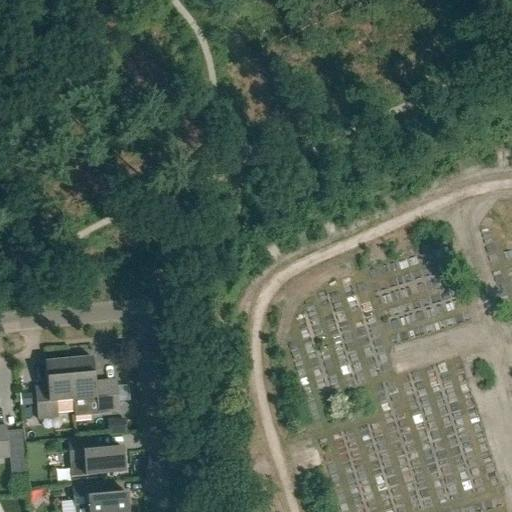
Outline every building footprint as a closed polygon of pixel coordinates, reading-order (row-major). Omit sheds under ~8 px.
[(68,361),(71,401),(105,398),(106,414),(119,413),(116,387),(94,389),(92,359),(68,361)] [(55,403),(71,401),(68,361),(44,363),(47,393),(34,394),(37,421),(57,419),(55,403)] [(123,423),(123,419),(106,421),(108,437),(129,435),(128,422),(123,423)] [(0,459),(9,459),(6,433),(0,433),(0,459)] [(92,451),(90,439),(67,442),(70,478),(124,473),(122,448),(92,451)] [(102,496),(100,484),(71,487),(73,511),(127,511),(126,494),(102,496)] [(66,511),(65,493),(52,494),(53,511),(66,511)]
